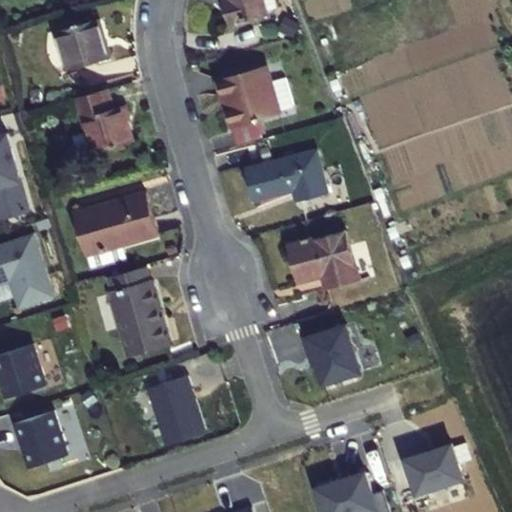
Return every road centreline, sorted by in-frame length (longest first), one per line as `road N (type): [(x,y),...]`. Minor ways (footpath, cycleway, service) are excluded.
road 1 (residential): [(272,434),(161,62),(162,0)]
road 2 (residential): [(31,511),(272,434)]
road 3 (residential): [(272,434),(390,396)]
